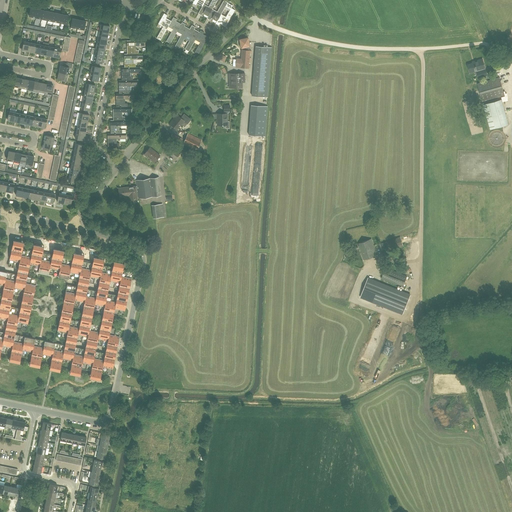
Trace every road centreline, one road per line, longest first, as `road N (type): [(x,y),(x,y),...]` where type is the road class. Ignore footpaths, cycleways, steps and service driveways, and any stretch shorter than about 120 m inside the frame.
road 1 (track): [(432,365),(418,303),(419,49),(284,30)]
road 2 (unclassified): [(114,169),(265,0)]
road 3 (residential): [(114,169),(97,142),(124,4)]
road 4 (residential): [(69,511),(73,486),(22,470),(36,410)]
